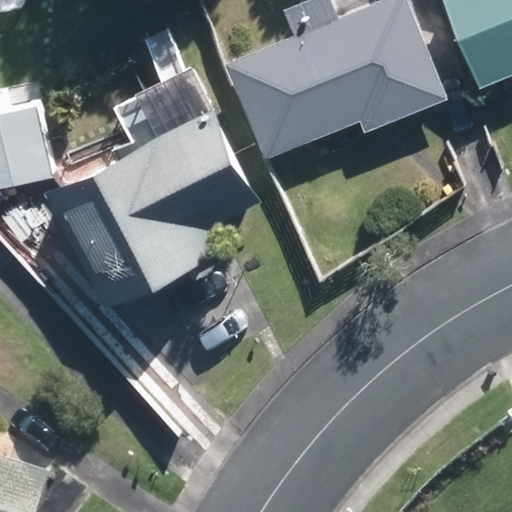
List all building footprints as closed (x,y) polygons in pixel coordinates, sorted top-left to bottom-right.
[(304,37),(234,65),(270,155),(366,117),(370,128),(447,98),(407,0),(397,0),(341,23),(331,0),(318,0),(293,10),(304,37)] [(511,0),(453,0),(486,82),(511,71),(511,0)] [(39,109),(0,116),(0,183),(51,174),(39,109)] [(215,123),(57,196),(108,305),(215,256),(201,226),(252,202),(215,123)] [(33,511),(46,474),(0,460),(0,511),(33,511)]
